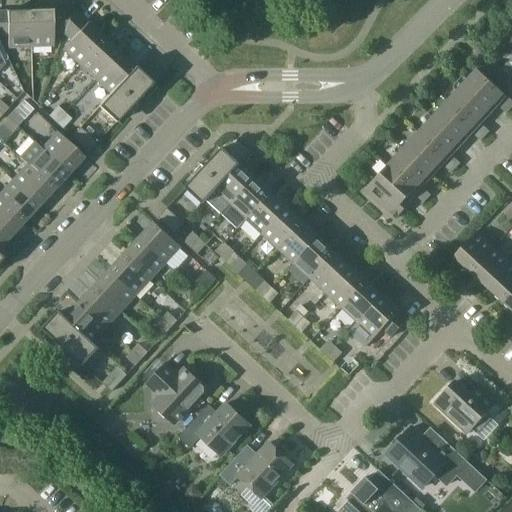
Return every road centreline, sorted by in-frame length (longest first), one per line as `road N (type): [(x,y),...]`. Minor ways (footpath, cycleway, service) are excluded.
road 1 (tertiary): [(0,314),(210,89)]
road 2 (residential): [(403,263),(314,179),(364,130),(365,80)]
road 3 (residential): [(335,449),(458,321)]
road 4 (residential): [(203,332),(335,449)]
road 5 (residential): [(403,263),(511,143)]
road 6 (tertiary): [(210,89),(235,97),(335,95),(365,80)]
road 7 (tertiary): [(365,80),(239,78),(210,89)]
road 8 (residential): [(210,89),(121,0)]
